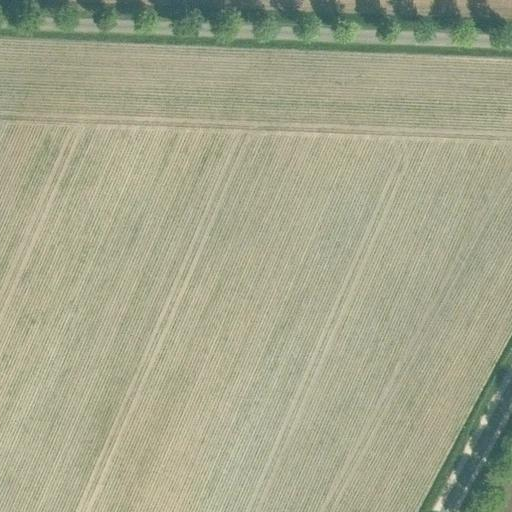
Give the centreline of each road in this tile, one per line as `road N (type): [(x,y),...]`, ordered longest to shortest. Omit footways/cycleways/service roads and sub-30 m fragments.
road 1 (track): [(511,42),(0,23)]
road 2 (tertiary): [(445,511),(511,388)]
